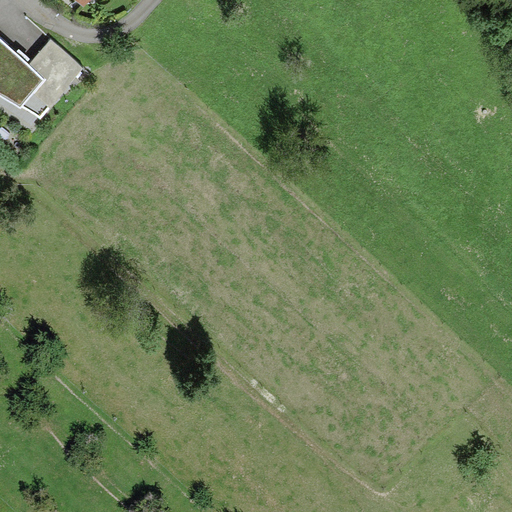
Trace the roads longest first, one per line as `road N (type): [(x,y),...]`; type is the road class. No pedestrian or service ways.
road 1 (track): [(363,511),(337,468),(0,172)]
road 2 (residential): [(151,0),(136,17),(103,29),(62,25),(34,0)]
